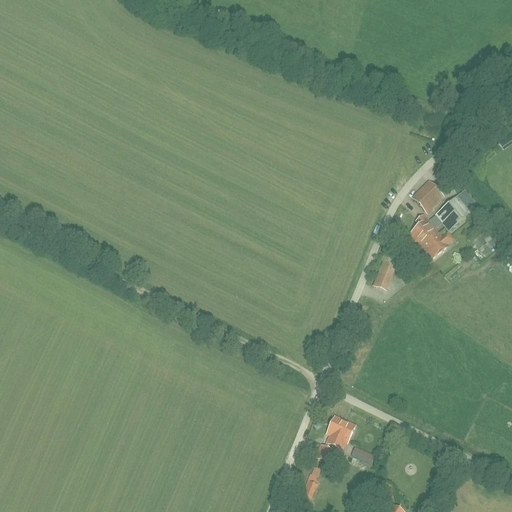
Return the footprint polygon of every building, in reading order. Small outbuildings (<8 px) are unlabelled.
[(434,178),(443,187),(451,178),(443,170),(434,178)] [(429,183),(417,195),(412,200),(427,216),(444,199),(429,183)] [(449,233),(470,216),(457,199),(436,217),(449,233)] [(449,248),(428,223),(424,217),(416,224),(419,228),(409,236),(430,263),(449,248)] [(384,293),(397,259),(387,255),(374,289),(384,293)] [(463,273),(472,265),(468,260),(459,269),(463,273)] [(335,419),(333,422),(331,421),(330,425),(331,427),(327,436),(330,437),(327,446),(342,453),(346,445),(347,445),(355,428),(335,419)] [(330,464),(336,453),(323,446),(317,458),(330,464)] [(366,453),(355,448),(351,458),(362,462),(366,453)] [(311,501),(317,487),(307,483),(301,497),(311,501)]
